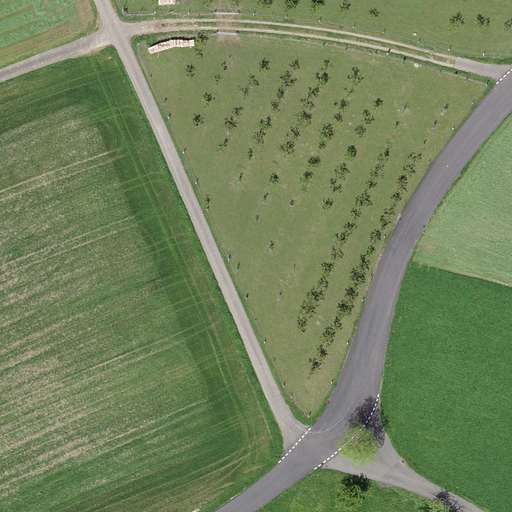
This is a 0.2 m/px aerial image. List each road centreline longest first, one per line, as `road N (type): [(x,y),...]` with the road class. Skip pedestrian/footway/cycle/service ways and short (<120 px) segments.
road 1 (track): [(121,35),(302,457),(398,468),(465,511)]
road 2 (tertiary): [(235,511),(358,399),(402,242),(459,155),(511,96)]
road 3 (track): [(121,35),(200,24),(290,29),(511,78)]
road 4 (track): [(0,79),(121,35)]
